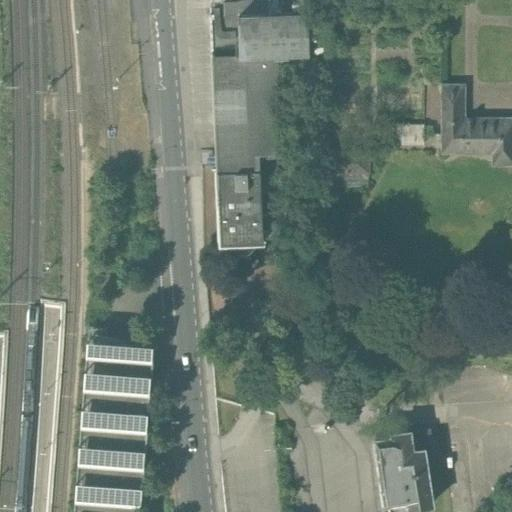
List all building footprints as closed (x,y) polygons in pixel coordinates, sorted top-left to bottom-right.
[(212,0),(219,164),(262,162),(261,144),(289,143),(281,46),(313,45),(312,28),(311,2),(313,2),(313,0),(212,0)] [(467,70),(445,70),(445,138),(495,138),(495,150),(511,150),(511,103),(467,103),(467,70)] [(371,140),(331,141),(331,161),(371,160),(371,140)] [(289,166),(290,175),(291,177),(296,177),(295,160),(290,160),(289,143),(261,144),(262,162),(262,181),(272,181),(271,167),(289,166)] [(287,182),(285,180),(272,181),(262,181),(262,162),(219,164),(222,237),(232,237),(232,244),(239,251),(248,251),(255,243),(255,236),(264,235),(264,206),(288,206),(287,182)] [(142,511),(153,339),(120,337),(88,335),(74,511),(142,511)] [(390,493),(391,503),(398,508),(408,506),(413,498),(434,495),(428,448),(435,447),(431,420),(413,422),(412,420),(394,422),(394,426),(377,428),(377,430),(368,431),(370,446),(372,465),(373,465),(374,479),(384,477),(386,494),(390,493)]
